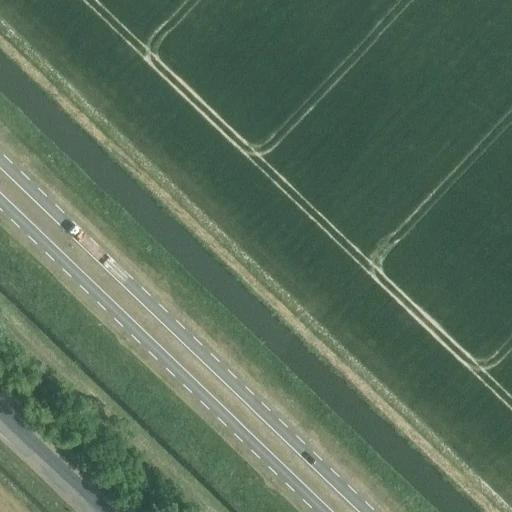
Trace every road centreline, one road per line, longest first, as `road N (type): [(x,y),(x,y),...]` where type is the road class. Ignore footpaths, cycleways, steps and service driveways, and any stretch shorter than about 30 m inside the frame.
road 1 (primary): [(364,511),(0,161)]
road 2 (primary): [(0,205),(319,511)]
road 3 (track): [(0,317),(203,511)]
road 4 (unclassified): [(96,511),(0,419)]
